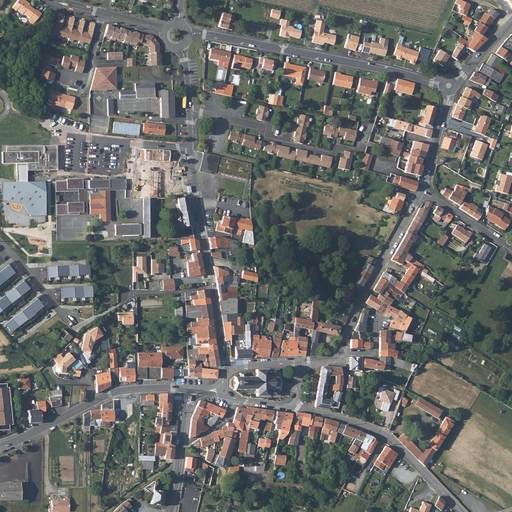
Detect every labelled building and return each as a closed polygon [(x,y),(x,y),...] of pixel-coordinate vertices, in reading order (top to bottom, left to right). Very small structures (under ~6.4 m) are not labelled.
[(24,0),(16,0),(10,8),(15,12),(16,10),(21,14),(23,12),(30,19),(29,21),(33,25),(42,14),(36,9),(35,10),(29,5),(30,4),(24,0)] [(457,0),(456,0),(455,4),(459,6),(458,8),(459,9),(457,13),(462,15),(465,17),(467,12),(466,12),(469,5),(457,0)] [(280,11),(272,9),(270,17),(278,19),(280,11)] [(492,10),(491,9),(487,14),(494,19),(498,15),(492,10)] [(486,27),(487,28),(494,19),(487,14),(483,12),(476,22),(478,23),(486,27)] [(218,28),(231,31),(232,22),(234,17),(221,14),(218,28)] [(51,24),(48,36),(52,37),(52,35),(58,36),(58,39),(62,40),(63,38),(69,39),(68,41),(72,43),(73,40),(79,42),(78,44),(83,45),(83,43),(89,44),(94,25),(91,24),(88,34),(81,33),(84,22),(80,21),(77,32),(71,30),(74,19),(70,18),(67,29),(61,27),(64,16),(60,15),(57,26),(51,24)] [(465,17),(462,15),(461,19),(464,21),(463,22),(463,23),(464,23),(469,25),(471,19),(465,17)] [(291,36),(301,39),(303,31),(296,29),(294,27),(290,26),(292,21),(283,19),(282,24),(284,24),(281,35),(290,37),(291,36)] [(317,21),(313,43),(324,45),(325,43),(335,46),(337,37),(325,34),(325,32),(324,32),(326,23),(317,21)] [(486,27),(478,23),(473,31),(474,32),(480,36),(486,27)] [(129,45),(135,47),(136,43),(138,44),(140,44),(144,45),(147,46),(148,49),(149,54),(149,55),(147,55),(147,60),(149,60),(149,62),(148,62),(148,64),(155,66),(160,66),(160,63),(159,63),(159,60),(160,60),(160,56),(159,56),(159,53),(158,46),(159,46),(156,42),(156,43),(153,39),(154,39),(146,37),(142,36),(139,35),(135,34),(132,33),(131,34),(129,33),(129,32),(126,32),(120,30),(119,31),(117,30),(117,29),(113,28),(107,27),(104,37),(110,39),(110,40),(117,42),(117,40),(123,42),(122,43),(129,45)] [(480,36),(474,32),(470,37),(482,45),(486,40),(480,36)] [(511,33),(507,38),(495,53),(506,61),(509,57),(510,55),(511,56),(511,33)] [(358,37),(350,35),(349,39),(346,38),(344,48),(355,50),(358,37)] [(470,37),(469,36),(466,42),(462,39),(460,44),(467,48),(467,47),(468,48),(475,52),(482,45),(470,37)] [(364,43),(362,52),(369,54),(370,53),(385,56),(387,46),(388,40),(380,39),(379,44),(372,43),(371,44),(364,43)] [(401,47),(401,45),(398,44),(394,55),(397,56),(396,59),(401,61),(402,58),(410,61),(409,63),(414,65),(418,53),(401,47)] [(467,48),(460,44),(452,56),(459,60),(464,52),(465,53),(468,48),(467,47),(467,48)] [(230,63),(232,53),(212,49),(210,58),(230,63)] [(448,55),(439,50),(432,60),(441,66),(448,55)] [(40,76),(53,80),(55,72),(48,71),(46,70),(46,66),(48,67),(49,63),(50,63),(57,65),(59,58),(43,54),(41,61),(40,61),(39,65),(38,68),(42,69),(40,76)] [(64,55),(61,66),(68,68),(69,64),(69,62),(73,63),(77,64),(76,66),(75,70),(82,72),(85,61),(78,59),(79,56),(75,55),(71,54),(70,57),(64,55)] [(494,70),(496,66),(500,60),(500,59),(491,54),(484,65),(494,70)] [(241,56),(236,55),(233,69),(238,70),(238,67),(242,68),(251,70),(253,60),(240,57),(241,56)] [(268,60),(261,58),(258,70),(263,71),(263,70),(272,71),(273,68),(275,69),(277,63),(273,62),(267,61),(268,60)] [(301,69),(302,68),(288,65),(289,63),(284,62),(282,75),(296,78),(294,85),(302,86),(305,70),(301,69)] [(484,65),(482,64),(478,71),(496,82),(499,75),(500,74),(494,70),(484,65)] [(96,67),(90,90),(111,89),(111,78),(116,78),(116,67),(96,67)] [(308,80),(323,83),(325,73),(314,70),(314,69),(311,68),(308,80)] [(482,86),(486,77),(474,72),(473,73),(469,80),(482,86)] [(333,85),(350,89),(353,78),(340,75),(341,74),(335,73),(333,85)] [(367,81),(360,79),(357,93),(370,96),(371,92),(374,93),(376,88),(378,82),(373,81),(373,82),(373,84),(367,82),(367,81)] [(414,84),(397,79),(394,90),(411,95),(414,84)] [(226,84),(223,95),(232,97),(234,85),(226,84)] [(392,85),(386,84),(383,94),(389,95),(392,85)] [(465,87),(462,93),(471,97),(471,95),(477,98),(480,95),(474,92),(474,91),(471,90),(465,87)] [(172,91),(153,92),(153,88),(134,89),(134,91),(119,92),(119,99),(160,98),(161,118),(173,118),(172,91)] [(491,100),(495,102),(498,96),(491,92),(484,89),(482,94),(483,95),(491,100)] [(53,94),(50,93),(47,104),(54,105),(54,104),(64,106),(68,94),(60,92),(58,93),(54,92),(53,94)] [(471,106),(468,105),(469,101),(471,97),(462,93),(461,97),(459,96),(456,105),(463,107),(465,109),(467,109),(469,110),(471,106)] [(499,116),(508,118),(509,115),(504,114),(503,113),(505,107),(495,103),(492,111),(500,113),(499,116)] [(463,107),(456,105),(451,117),(461,121),(465,109),(463,107)] [(262,120),(265,121),(266,117),(267,117),(268,112),(267,112),(268,108),(260,106),(259,110),(257,109),(256,114),(257,115),(256,120),(260,121),(262,120)] [(426,106),(423,118),(419,117),(418,123),(417,127),(431,131),(433,127),(430,126),(435,108),(426,106)] [(331,117),(332,112),(328,111),(329,108),(324,107),(323,115),(323,116),(331,117)] [(490,118),(481,115),(476,128),(475,128),(474,132),(484,136),(490,118)] [(304,116),(303,118),(300,117),(299,121),(298,120),(297,125),(298,126),(297,129),(296,133),(295,133),(294,137),(295,138),(294,141),(297,142),(298,144),(302,145),(303,140),(305,140),(306,136),(304,135),(305,131),(306,128),(308,128),(309,123),(307,123),(309,117),(304,116)] [(395,128),(409,132),(411,125),(395,121),(394,124),(389,122),(388,123),(387,126),(393,128),(393,129),(394,130),(395,128)] [(138,136),(139,125),(114,123),(113,134),(138,136)] [(142,133),(162,135),(163,126),(143,123),(142,133)] [(416,127),(411,125),(409,132),(429,139),(431,131),(417,127),(416,127)] [(345,136),(344,137),(343,140),(354,143),(356,133),(350,131),(350,133),(345,132),(346,130),(339,129),(338,131),(335,130),(335,128),(330,127),(330,129),(324,127),(324,131),(325,133),(324,136),(328,137),(327,139),(332,140),(333,138),(336,139),(337,136),(341,137),(342,135),(345,136)] [(379,145),(382,137),(378,136),(380,130),(373,127),(368,142),(371,143),(379,145)] [(457,133),(447,129),(444,136),(455,140),(455,138),(457,133)] [(253,143),(253,141),(254,138),(244,135),(240,134),(240,133),(236,132),(235,133),(231,132),(230,136),(229,136),(228,140),(233,141),(233,143),(238,144),(239,142),(242,143),(242,146),(248,147),(248,145),(252,146),(251,148),(259,150),(261,142),(257,141),(257,142),(256,144),(253,143)] [(453,146),(455,140),(444,136),(440,148),(453,152),(455,146),(453,146)] [(458,148),(461,139),(455,138),(455,140),(453,146),(455,146),(458,148)] [(392,141),(391,146),(390,149),(399,151),(401,146),(405,148),(407,143),(402,142),(402,144),(393,141),(392,141)] [(487,145),(475,141),(469,156),(481,161),(487,145)] [(308,158),(305,157),(306,156),(307,152),(296,150),(296,153),(291,152),(291,153),(291,154),(288,153),(288,152),(289,149),(279,146),(275,145),(275,144),(270,142),(270,144),(266,143),(265,146),(264,146),(263,150),(268,152),(268,153),(273,154),(273,153),(277,154),(276,157),(282,158),(282,156),(287,157),(286,159),(294,161),(294,160),(299,162),(300,160),(304,161),(304,163),(311,165),(318,166),(318,165),(323,166),(323,167),(329,169),(331,158),(321,156),(320,159),(320,161),(317,160),(317,158),(313,157),(309,156),(309,157),(309,156),(308,158)] [(427,146),(413,142),(411,148),(426,152),(427,146)] [(26,171),(57,170),(57,165),(56,165),(56,151),(38,152),(38,146),(5,147),(5,152),(1,152),(1,164),(16,163),(16,182),(1,182),(2,198),(33,197),(34,217),(45,216),(44,182),(26,182),(26,171)] [(56,146),(38,146),(38,152),(56,151),(56,165),(57,165),(56,146)] [(388,155),(398,157),(399,154),(401,155),(402,152),(399,151),(390,149),(388,155)] [(426,153),(411,149),(409,156),(422,160),(424,160),(426,153)] [(139,167),(139,172),(135,172),(135,177),(136,177),(136,183),(142,183),(162,183),(162,174),(162,170),(157,171),(157,166),(173,166),(173,156),(170,156),(170,154),(169,154),(169,151),(159,151),(159,150),(144,150),(144,161),(141,161),(141,167),(139,167)] [(349,166),(347,165),(348,161),(350,162),(352,154),(344,152),(343,156),(344,156),(346,157),(345,160),(343,159),(340,159),(338,169),(348,171),(349,166)] [(214,171),(246,179),(248,172),(249,168),(250,168),(250,164),(204,153),(201,168),(214,171)] [(422,160),(409,156),(409,157),(407,163),(420,166),(422,160)] [(368,171),(371,161),(363,158),(360,169),(368,171)] [(420,166),(407,163),(405,173),(419,177),(422,166),(420,166)] [(496,185),(495,191),(507,194),(510,183),(511,183),(511,180),(511,177),(500,174),(498,181),(500,181),(499,186),(496,185)] [(414,193),(417,183),(400,177),(399,178),(390,175),(389,178),(387,177),(386,182),(392,186),(397,188),(398,187),(404,189),(414,193)] [(82,189),(82,180),(82,178),(66,179),(66,180),(54,181),(55,192),(77,191),(77,189),(82,189)] [(82,204),(83,213),(86,213),(85,180),(82,180),(82,189),(77,189),(77,191),(78,202),(78,204),(82,204)] [(109,180),(88,181),(88,189),(90,189),(90,194),(88,194),(89,214),(99,214),(99,221),(106,220),(106,208),(110,208),(109,190),(108,190),(108,188),(109,188),(109,180)] [(119,180),(109,180),(109,188),(108,188),(108,190),(109,190),(120,190),(119,180)] [(133,184),(133,199),(142,199),(142,183),(136,183),(133,184)] [(163,199),(163,183),(162,183),(142,183),(142,199),(153,199),(163,199)] [(398,214),(403,200),(401,199),(404,189),(398,187),(397,188),(392,186),(389,197),(392,197),(386,214),(390,216),(392,212),(398,214)] [(447,198),(458,205),(465,192),(455,187),(452,192),(451,192),(447,198)] [(447,198),(451,192),(445,188),(443,191),(441,194),(447,198)] [(407,200),(409,201),(414,193),(404,189),(401,199),(403,200),(405,200),(407,200)] [(2,198),(2,200),(21,204),(30,217),(34,217),(33,197),(2,198)] [(177,228),(191,226),(187,198),(177,198),(176,198),(179,212),(174,213),(175,217),(171,217),(171,221),(172,221),(173,226),(176,226),(177,228)] [(152,200),(142,200),(142,240),(153,239),(152,200)] [(469,205),(463,201),(459,208),(476,220),(480,214),(474,210),(476,207),(471,203),(469,205)] [(55,205),(55,216),(78,215),(78,213),(83,213),(82,204),(78,204),(78,202),(66,203),(66,205),(55,205)] [(446,222),(448,220),(449,220),(452,216),(436,206),(432,213),(446,222)] [(507,225),(505,224),(508,220),(502,216),(503,214),(494,209),(488,206),(487,206),(484,218),(488,219),(489,219),(497,224),(496,225),(504,230),(507,225)] [(429,209),(424,208),(418,208),(417,212),(415,215),(413,218),(412,220),(408,227),(416,232),(419,227),(422,220),(426,212),(429,213),(429,209)] [(232,226),(234,219),(223,216),(222,217),(221,225),(217,224),(215,231),(230,234),(232,226)] [(234,219),(232,226),(245,229),(245,230),(252,232),(251,223),(251,222),(234,218),(234,219)] [(122,226),(114,226),(115,236),(140,236),(139,226),(137,225),(137,224),(122,225),(122,226)] [(456,225),(451,234),(465,242),(471,233),(467,231),(467,232),(456,225)] [(408,227),(399,244),(407,248),(411,241),(413,242),(416,237),(414,236),(416,232),(408,227)] [(442,234),(436,243),(442,246),(447,237),(442,234)] [(219,248),(227,248),(228,248),(227,238),(218,236),(209,238),(210,249),(219,248)] [(243,242),(248,244),(253,245),(253,238),(244,236),(243,242)] [(227,238),(228,248),(238,248),(239,241),(227,238)] [(183,240),(178,240),(178,245),(189,243),(191,251),(198,249),(197,239),(193,239),(183,240)] [(404,253),(407,248),(399,244),(393,255),(407,263),(410,258),(410,257),(404,253)] [(484,259),(490,248),(483,244),(477,255),(484,259)] [(204,274),(199,252),(191,254),(192,259),(189,260),(189,262),(186,262),(189,276),(204,274)] [(475,253),(473,257),(482,263),(484,259),(477,255),(475,253)] [(390,260),(404,267),(407,263),(393,255),(390,260)] [(133,267),(133,282),(137,282),(137,274),(145,274),(145,257),(137,257),(137,267),(133,267)] [(368,257),(350,290),(358,294),(377,259),(368,257)] [(413,266),(416,262),(410,258),(407,263),(413,266)] [(151,259),(151,275),(156,275),(156,273),(163,273),(163,264),(160,264),(160,259),(151,259)] [(14,261),(9,265),(19,278),(24,274),(14,261)] [(421,269),(423,266),(416,262),(413,266),(422,272),(423,270),(421,269)] [(408,268),(403,277),(410,281),(416,273),(423,278),(426,274),(422,272),(413,266),(407,263),(404,267),(408,268)] [(88,264),(77,265),(78,275),(90,274),(89,264),(88,264)] [(15,273),(8,265),(0,271),(0,272),(6,280),(15,273)] [(77,265),(68,266),(68,275),(68,276),(78,276),(78,275),(77,265)] [(56,266),(47,267),(47,278),(57,277),(56,276),(56,266)] [(68,266),(56,266),(56,276),(68,275),(68,266)] [(230,276),(230,272),(213,266),(215,277),(228,275),(228,276),(230,276)] [(408,288),(406,287),(408,285),(400,280),(399,282),(395,280),(395,279),(389,275),(391,270),(387,268),(385,272),(383,272),(380,277),(394,287),(403,293),(404,290),(406,292),(408,288)] [(243,271),(241,278),(257,282),(256,281),(256,274),(243,271)] [(15,273),(6,280),(8,283),(17,276),(15,273)] [(216,285),(223,284),(223,282),(229,281),(228,276),(228,275),(215,277),(216,285)] [(39,290),(28,277),(24,281),(34,294),(39,290)] [(385,286),(391,291),(394,287),(380,277),(376,284),(383,288),(383,289),(385,286)] [(403,277),(400,280),(408,285),(410,281),(403,277)] [(174,290),(173,278),(170,279),(162,279),(163,290),(168,291),(172,290),(174,290)] [(23,281),(14,288),(20,296),(30,289),(23,281)] [(216,285),(218,293),(227,292),(237,292),(238,287),(234,286),(229,287),(224,287),(223,284),(216,285)] [(376,284),(372,290),(378,294),(383,288),(376,284)] [(82,286),(73,287),(73,297),(73,298),(82,297),(82,286)] [(91,286),(82,286),(82,297),(92,297),(91,292),(91,286)] [(383,288),(378,294),(384,298),(386,295),(387,297),(391,291),(385,286),(383,289),(383,288)] [(73,287),(61,288),(61,298),(73,297),(73,287)] [(14,288),(5,296),(11,303),(20,296),(14,288)] [(32,291),(30,289),(20,296),(22,299),(32,291)] [(209,297),(207,289),(197,291),(197,295),(189,296),(190,300),(193,299),(198,299),(209,297)] [(348,295),(347,297),(345,300),(346,300),(353,303),(358,294),(350,290),(348,295)] [(237,299),(237,292),(227,292),(218,293),(219,300),(220,300),(223,300),(225,299),(229,299),(233,298),(237,299)] [(311,330),(310,342),(311,343),(309,355),(318,356),(320,344),(316,343),(318,332),(338,336),(340,327),(317,322),(318,315),(317,315),(318,310),(319,310),(321,295),(313,293),(310,318),(310,320),(313,321),(311,330)] [(42,294),(37,298),(46,310),(51,306),(42,294)] [(365,303),(377,309),(384,298),(378,294),(376,298),(370,294),(365,303)] [(387,305),(388,306),(393,300),(387,297),(386,295),(384,298),(377,309),(382,313),(387,305)] [(5,296),(0,299),(0,309),(1,311),(11,303),(5,296)] [(20,296),(11,303),(13,306),(22,299),(20,296)] [(210,303),(209,297),(198,299),(193,299),(194,306),(197,306),(201,305),(203,305),(210,303)] [(43,306),(37,298),(28,306),(34,314),(43,306)] [(225,299),(223,300),(220,300),(221,308),(226,308),(226,309),(237,308),(236,304),(237,301),(237,300),(237,299),(233,298),(229,299),(225,299)] [(11,303),(1,311),(3,313),(13,306),(11,303)] [(200,312),(201,319),(212,318),(210,303),(203,305),(201,305),(197,306),(194,306),(186,306),(186,313),(200,312)] [(28,306),(21,311),(27,319),(27,320),(34,314),(28,306)] [(45,309),(43,306),(34,314),(36,316),(45,309)] [(390,315),(393,317),(391,321),(402,323),(405,315),(399,311),(394,308),(390,315)] [(345,323),(350,311),(347,309),(345,313),(343,315),(343,316),(342,316),(340,322),(345,323)] [(27,319),(21,311),(11,319),(17,327),(27,319)] [(131,313),(117,313),(118,321),(122,321),(122,324),(132,324),(131,313)] [(237,317),(237,313),(222,316),(223,322),(230,322),(230,325),(230,326),(237,326),(237,317)] [(367,315),(361,313),(360,317),(358,321),(357,325),(354,330),(353,331),(365,334),(365,332),(365,329),(365,325),(367,315)] [(34,314),(27,320),(29,322),(36,317),(36,316),(34,314)] [(404,331),(406,327),(410,318),(407,316),(405,315),(402,323),(391,321),(389,327),(404,331)] [(243,335),(243,317),(237,317),(237,326),(230,326),(230,334),(231,334),(231,335),(243,335)] [(295,317),(293,327),(311,330),(313,321),(310,320),(310,318),(308,318),(308,320),(295,317)] [(191,322),(191,323),(186,323),(186,327),(213,326),(212,318),(201,319),(197,318),(197,322),(191,322)] [(11,319),(4,324),(10,332),(17,327),(11,319)] [(27,319),(17,327),(19,329),(29,322),(27,320),(27,319)] [(102,333),(106,331),(100,322),(95,324),(97,327),(85,334),(82,346),(81,349),(85,350),(90,351),(92,343),(91,343),(103,335),(102,333)] [(4,324),(2,326),(8,334),(10,332),(4,324)] [(235,350),(235,357),(235,359),(240,359),(250,358),(252,335),(252,324),(244,325),(245,345),(239,345),(239,350),(235,350)] [(195,333),(195,338),(214,339),(213,326),(186,327),(186,334),(194,334),(195,333)] [(61,338),(67,333),(63,329),(57,334),(61,338)] [(389,339),(389,334),(389,330),(379,330),(379,337),(388,338),(389,339)] [(365,335),(365,334),(353,331),(351,340),(361,340),(361,337),(365,337),(365,335)] [(291,332),(290,341),(288,341),(286,356),(295,356),(297,345),(296,345),(297,337),(293,336),(293,332),(291,332)] [(304,356),(305,346),(306,339),(298,337),(298,332),(293,332),(293,336),(297,337),(296,345),(297,345),(295,356),(304,356)] [(390,334),(389,334),(389,339),(397,340),(409,342),(410,335),(403,333),(396,332),(395,335),(390,334)] [(66,343),(71,337),(67,333),(61,338),(66,343)] [(260,336),(258,336),(255,357),(259,357),(262,358),(266,358),(268,357),(270,337),(260,336)] [(279,347),(281,339),(275,338),(274,337),(273,345),(279,347)] [(369,349),(370,341),(365,340),(365,337),(361,337),(361,340),(361,349),(369,349)] [(195,344),(206,344),(207,347),(207,351),(216,350),(215,345),(214,340),(214,339),(195,338),(189,338),(189,345),(193,346),(193,342),(195,342),(195,344)] [(278,357),(286,356),(288,341),(282,340),(278,357)] [(350,348),(361,349),(361,340),(351,340),(350,348)] [(392,351),(393,344),(379,343),(379,351),(392,351)] [(140,353),(140,346),(137,346),(137,353),(138,353),(137,369),(137,379),(156,379),(157,376),(160,376),(160,371),(161,353),(140,353)] [(197,354),(198,354),(197,350),(188,350),(189,348),(186,348),(187,359),(194,360),(194,361),(197,361),(197,360),(197,354)] [(208,358),(205,359),(205,361),(204,361),(205,362),(202,363),(202,364),(202,365),(203,366),(204,366),(205,367),(207,367),(218,366),(216,350),(207,351),(208,354),(208,358)] [(398,359),(399,359),(402,351),(392,351),(379,351),(379,356),(389,357),(393,358),(398,359)] [(52,358),(56,362),(56,367),(59,368),(58,372),(64,373),(65,367),(66,366),(58,361),(63,357),(59,353),(52,358)] [(74,360),(68,353),(63,357),(58,361),(66,366),(74,360)] [(373,361),(372,360),(360,359),(360,358),(349,358),(349,370),(359,371),(360,366),(362,366),(362,368),(382,370),(383,368),(386,369),(388,364),(402,368),(405,361),(399,359),(398,359),(393,358),(389,357),(379,356),(379,362),(373,361)] [(119,368),(119,382),(135,381),(134,362),(126,363),(126,368),(119,368)] [(173,365),(173,372),(173,377),(184,377),(184,370),(184,363),(173,365)] [(201,364),(194,363),(192,377),(200,377),(201,368),(201,364)] [(331,376),(333,376),(335,376),(335,383),(333,383),(331,383),(329,391),(334,392),(341,393),(341,392),(342,386),(343,381),(340,367),(323,366),(322,367),(321,367),(321,368),(320,374),(331,376)] [(206,369),(201,368),(200,377),(216,379),(217,370),(206,369)] [(279,374),(279,369),(256,369),(255,377),(244,377),(244,373),(239,373),(239,377),(235,377),(235,389),(256,389),(256,396),(279,396),(279,391),(281,391),(281,374),(279,374)] [(173,379),(173,377),(173,372),(169,372),(160,371),(160,376),(157,376),(156,379),(158,379),(158,378),(160,378),(173,379)] [(96,393),(110,386),(109,372),(96,375),(96,393)] [(320,374),(318,384),(327,385),(327,382),(331,383),(331,376),(320,374)] [(30,388),(29,377),(19,378),(20,388),(30,388)] [(348,377),(346,388),(354,389),(355,378),(348,377)] [(378,380),(374,379),(370,391),(375,391),(378,380)] [(0,430),(10,430),(10,425),(13,425),(11,388),(9,388),(9,384),(0,384),(0,430)] [(328,386),(327,385),(318,384),(316,397),(323,399),(323,398),(327,399),(329,391),(327,390),(328,386)] [(385,389),(379,386),(376,394),(379,395),(377,400),(382,402),(380,409),(386,411),(390,399),(395,400),(398,391),(393,390),(392,392),(384,390),(385,389)] [(432,405),(409,391),(407,395),(413,399),(411,402),(437,417),(441,410),(432,405)] [(334,392),(332,399),(339,401),(341,393),(334,392)] [(153,395),(140,396),(140,401),(143,401),(143,406),(153,406),(153,395)] [(171,395),(156,395),(156,398),(158,398),(158,403),(159,403),(170,404),(171,395)] [(36,400),(37,409),(37,411),(40,411),(41,421),(49,417),(48,412),(46,411),(44,411),(44,405),(51,404),(51,406),(56,406),(61,404),(61,396),(50,396),(49,396),(49,399),(36,400)] [(326,408),(336,409),(338,403),(323,400),(323,399),(316,397),(314,407),(326,409),(326,408)] [(109,423),(113,423),(113,400),(109,401),(101,405),(101,411),(99,411),(100,425),(109,426),(109,423)] [(212,405),(199,400),(196,406),(207,411),(208,412),(212,405)] [(161,412),(161,418),(161,419),(169,420),(169,418),(170,404),(159,403),(159,412),(161,412)] [(204,419),(202,425),(208,427),(211,425),(214,422),(216,418),(217,417),(221,418),(225,410),(212,405),(208,412),(207,411),(204,419)] [(204,419),(207,411),(196,406),(190,418),(190,420),(199,424),(201,420),(196,418),(198,415),(204,419)] [(232,419),(242,423),(246,410),(246,409),(236,407),(232,419)] [(256,425),(257,421),(248,420),(252,408),(246,407),(246,409),(246,410),(242,423),(240,429),(246,430),(246,428),(251,429),(251,431),(254,431),(256,425)] [(252,408),(248,420),(257,421),(257,419),(256,418),(258,409),(252,408)] [(40,411),(37,411),(37,409),(29,409),(30,422),(40,421),(41,421),(40,411)] [(258,409),(256,418),(257,419),(262,420),(263,420),(263,419),(265,410),(264,410),(264,411),(262,410),(258,409)] [(265,410),(263,419),(271,421),(273,411),(265,410)] [(100,425),(99,411),(89,411),(89,425),(100,425)] [(271,433),(266,463),(274,464),(275,455),(274,455),(277,439),(283,413),(275,412),(273,424),(271,433)] [(291,429),(298,431),(302,413),(296,412),(291,429)] [(283,413),(277,439),(280,440),(285,433),(287,428),(291,414),(283,413)] [(307,425),(309,426),(311,417),(310,417),(309,415),(302,413),(298,431),(297,438),(300,439),(301,436),(302,436),(303,427),(307,427),(307,425)] [(427,462),(453,421),(446,416),(422,453),(403,433),(397,439),(424,466),(427,462)] [(321,418),(311,417),(309,426),(314,427),(317,427),(320,427),(321,418)] [(217,455),(227,459),(229,455),(234,440),(229,439),(231,428),(239,431),(238,447),(237,452),(244,453),(245,443),(247,431),(246,430),(240,429),(242,423),(232,419),(231,424),(226,423),(222,426),(221,427),(221,428),(220,429),(223,437),(217,455)] [(333,443),(334,441),(336,433),(334,432),(338,423),(324,419),(319,440),(322,441),(323,434),(327,435),(328,430),(332,431),(328,442),(333,443)] [(204,431),(208,427),(202,425),(199,424),(190,420),(188,437),(191,437),(195,436),(198,434),(198,430),(202,432),(204,431)] [(338,423),(334,432),(336,433),(341,434),(344,426),(338,423)] [(162,444),(155,443),(155,447),(173,448),(175,436),(168,435),(168,426),(160,425),(160,427),(160,433),(163,434),(162,444)] [(175,436),(176,426),(168,425),(168,426),(168,435),(175,436)] [(341,434),(346,436),(350,428),(344,426),(341,434)] [(357,431),(350,428),(346,436),(354,439),(357,431)] [(215,431),(210,433),(213,442),(217,441),(217,439),(223,437),(220,429),(215,431)] [(291,429),(290,429),(287,444),(290,445),(290,447),(292,447),(291,448),(295,449),(297,438),(298,431),(291,429)] [(307,435),(307,440),(315,442),(316,433),(308,431),(307,435)] [(365,434),(358,431),(355,439),(361,442),(365,434)] [(205,460),(209,462),(211,456),(212,455),(212,454),(213,453),(213,442),(210,433),(199,439),(193,443),(194,446),(197,448),(200,447),(206,446),(206,450),(204,460),(205,460)] [(362,443),(359,448),(363,450),(367,444),(372,437),(365,434),(361,442),(362,443)] [(262,451),(262,447),(266,448),(268,440),(263,437),(263,439),(258,438),(257,445),(256,450),(262,451)] [(373,448),(376,442),(372,437),(367,444),(373,448)] [(252,458),(254,445),(245,443),(244,453),(243,457),(252,458)] [(363,450),(359,457),(365,460),(366,461),(373,448),(367,444),(363,450)] [(351,445),(348,451),(354,454),(357,448),(351,445)] [(389,458),(393,451),(385,446),(381,452),(389,458)] [(171,459),(173,448),(155,447),(154,455),(160,456),(160,454),(162,454),(162,457),(164,457),(164,458),(171,459)] [(359,448),(353,458),(357,460),(359,457),(363,450),(359,448)] [(389,458),(381,452),(373,464),(381,469),(380,471),(385,474),(386,472),(391,464),(397,454),(393,451),(389,458)] [(217,455),(213,453),(212,454),(212,455),(211,456),(209,462),(214,464),(217,455)] [(229,459),(227,459),(217,455),(214,464),(223,467),(227,467),(228,466),(229,459)] [(284,466),(285,456),(275,455),(274,464),(284,466)] [(199,461),(194,458),(186,457),(184,467),(193,469),(193,468),(198,469),(199,461)] [(274,464),(266,463),(265,471),(273,472),(274,464)] [(205,473),(202,485),(209,486),(212,475),(213,467),(207,465),(205,470),(205,473)] [(346,481),(353,469),(348,466),(341,479),(346,481)] [(164,492),(153,490),(155,480),(148,485),(148,491),(153,492),(150,504),(161,506),(164,492)] [(0,481),(0,497),(19,498),(19,481),(0,481)] [(249,494),(257,495),(258,489),(251,487),(249,494)] [(438,496),(434,505),(440,510),(444,502),(438,496)] [(57,500),(57,511),(69,510),(69,497),(64,497),(64,500),(57,500)] [(110,500),(107,498),(102,505),(106,508),(114,501),(111,498),(110,500)] [(131,501),(128,498),(120,504),(112,511),(124,511),(131,506),(128,504),(131,501)] [(49,511),(57,511),(57,500),(51,500),(51,504),(50,504),(50,505),(49,506),(49,507),(49,511)] [(427,511),(430,505),(422,501),(418,511),(417,510),(411,507),(408,511),(427,511)]
